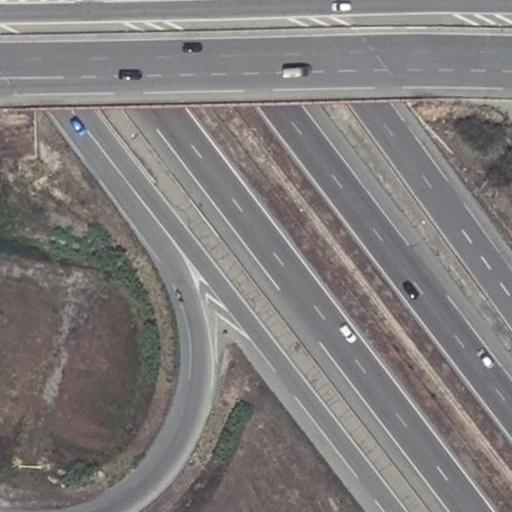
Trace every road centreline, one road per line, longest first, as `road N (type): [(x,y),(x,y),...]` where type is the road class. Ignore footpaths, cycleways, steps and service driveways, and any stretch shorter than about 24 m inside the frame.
road 1 (motorway): [(78,0),(470,511)]
road 2 (primary): [(79,105),(396,511)]
road 3 (trunk): [(511,5),(0,14)]
road 4 (motorway): [(511,398),(203,0)]
road 5 (trunk): [(79,105),(175,265),(197,347),(175,441),(130,494),(96,511)]
road 6 (trunk): [(274,61),(511,78)]
road 7 (trunk): [(274,61),(511,54)]
road 8 (primary): [(404,151),(288,0)]
road 9 (primary): [(511,301),(404,151)]
road 10 (trunk): [(511,292),(404,151)]
road 11 (trunk): [(0,84),(173,60)]
road 12 (trunk): [(0,59),(173,60)]
road 13 (primary): [(0,0),(79,105)]
